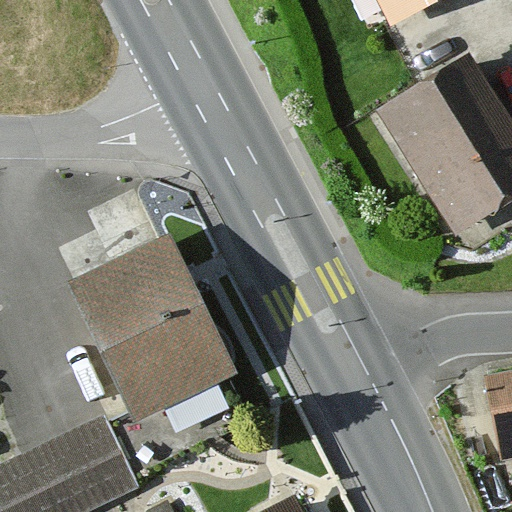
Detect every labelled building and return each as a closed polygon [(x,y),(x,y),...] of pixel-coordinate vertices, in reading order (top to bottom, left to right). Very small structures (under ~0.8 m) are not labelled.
[(375,0),(394,36),(463,0),(375,0)] [(511,131),(469,60),(378,115),(456,243),(511,209),(511,131)] [(167,241),(70,289),(138,426),(235,379),(167,241)] [(511,378),(486,384),(503,473),(511,471),(511,378)] [(104,416),(36,448),(66,511),(102,511),(141,494),(104,416)] [(0,511),(66,511),(36,448),(0,464),(0,511)] [(296,511),(290,501),(268,511),(296,511)]
